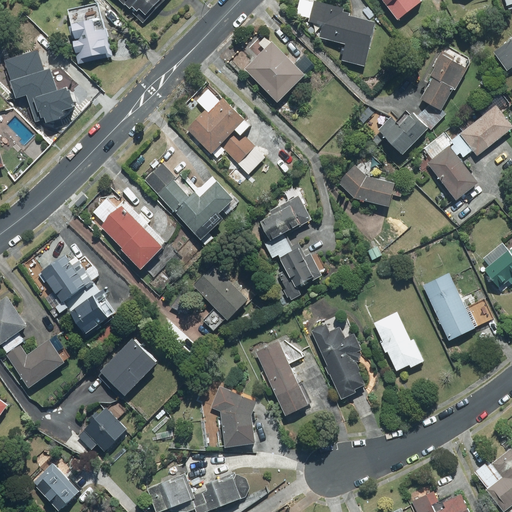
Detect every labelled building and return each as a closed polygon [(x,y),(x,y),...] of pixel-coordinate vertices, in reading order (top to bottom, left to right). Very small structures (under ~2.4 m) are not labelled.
[(116,0),(143,25),(148,19),(145,16),(160,0),(161,0),(165,3),(167,0),(116,0)] [(420,4),(416,0),(378,0),(394,23),(420,4)] [(374,24),(340,15),(341,9),(315,2),(305,38),(344,48),(340,62),(362,68),(374,24)] [(92,22),(68,27),(74,62),(106,56),(102,35),(94,36),(92,22)] [(268,39),(239,65),(273,104),(302,78),(268,39)] [(511,39),(493,53),(507,73),(511,69),(511,39)] [(442,114),(467,67),(438,52),(423,80),(431,84),(421,102),(442,114)] [(16,60),(18,71),(16,72),(21,98),(70,88),(66,64),(46,68),(43,54),(16,60)] [(195,103),(208,116),(190,134),(214,159),(223,149),(248,175),(265,158),(242,136),(248,130),(222,102),(209,89),(195,103)] [(48,98),(29,104),(35,122),(53,116),(48,98)] [(511,130),(511,127),(495,106),(458,136),(478,159),(511,130)] [(397,157),(426,132),(410,113),(396,126),(391,120),(376,132),(397,157)] [(423,150),(431,160),(425,164),(455,203),(477,186),(446,147),(444,149),(436,139),(423,150)] [(162,165),(144,181),(204,247),(213,239),(209,235),(223,222),(220,219),(237,204),(212,178),(194,194),(177,175),(174,178),(162,165)] [(365,179),(354,167),(337,183),(354,201),(387,210),(394,187),(365,179)] [(180,256),(112,192),(88,218),(122,251),(119,254),(139,272),(143,268),(157,280),(180,256)] [(259,221),(269,244),(285,237),(310,225),(297,198),(271,211),(272,215),(259,221)] [(277,260),(292,253),(285,237),(269,244),(266,246),(273,262),(277,260)] [(483,261),(487,267),(481,272),(500,295),(511,284),(511,247),(505,253),(500,247),(483,261)] [(292,253),(277,260),(284,276),(274,281),(286,306),(302,298),(298,291),(321,280),(311,257),(304,260),(299,249),(292,253)] [(52,311),(55,309),(59,315),(67,310),(62,301),(83,290),(65,259),(34,277),(52,311)] [(192,289),(213,310),(201,322),(211,333),(223,321),(225,322),(246,301),(213,267),(192,289)] [(484,300),(465,309),(449,273),(421,285),(447,343),(474,331),(473,328),(492,320),(484,300)] [(15,335),(25,329),(6,298),(0,301),(0,345),(2,345),(7,353),(18,346),(21,344),(15,335)] [(108,321),(93,299),(67,315),(82,338),(108,321)] [(373,324),(395,373),(406,367),(408,371),(422,364),(412,341),(410,342),(397,314),(373,324)] [(326,325),(309,333),(340,403),(354,396),(352,392),(363,388),(353,365),(362,361),(351,336),(343,340),(338,328),(329,332),(326,325)] [(25,392),(63,368),(54,354),(63,349),(56,337),(25,357),(18,346),(7,353),(3,355),(25,392)] [(157,365),(130,339),(96,375),(123,401),(157,365)] [(280,342),(254,354),(282,418),(308,407),(280,342)] [(250,417),(255,402),(220,389),(211,413),(219,416),(222,450),(253,447),(250,417)] [(76,437),(91,451),(96,446),(103,454),(126,430),(105,408),(76,437)] [(506,511),(511,507),(511,452),(511,450),(491,466),(502,480),(486,493),(502,511),(506,511)] [(46,496),(43,499),(55,511),(57,511),(80,490),(57,465),(35,485),(46,496)] [(229,479),(189,496),(195,511),(212,511),(240,501),(241,501),(242,500),(243,499),(244,498),(245,497),(245,496),(246,495),(246,494),(247,493),(247,492),(247,491),(247,490),(247,488),(247,487),(246,486),(246,485),(245,484),(245,483),(244,482),(243,481),(242,480),(241,479),(240,479),(239,479),(238,478),(237,478),(236,478),(235,478),(233,478),(232,478),(231,478),(230,478),(229,479)] [(170,486),(168,481),(145,491),(153,511),(164,511),(190,502),(182,481),(170,486)] [(433,492),(411,503),(414,511),(468,511),(460,494),(438,504),(433,492)]
